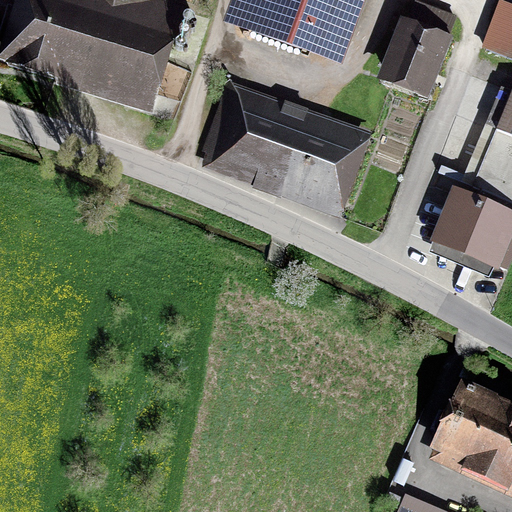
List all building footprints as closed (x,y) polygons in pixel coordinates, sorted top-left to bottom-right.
[(0,71),(151,117),(182,15),(158,8),(160,0),(19,0),(0,64),(0,71)] [(366,0),(231,0),(221,26),(341,70),(366,0)] [(511,17),(499,13),(485,55),(511,64),(511,17)] [(448,50),(404,32),(383,83),(427,100),(448,50)] [(368,139),(237,93),(209,166),(339,215),(368,139)] [(511,101),(499,135),(511,140),(511,101)] [(472,202),(454,195),(433,249),(497,274),(511,237),(511,140),(499,135),(472,202)] [(445,446),(511,480),(511,400),(478,382),(445,446)] [(429,511),(405,502),(400,511),(429,511)]
